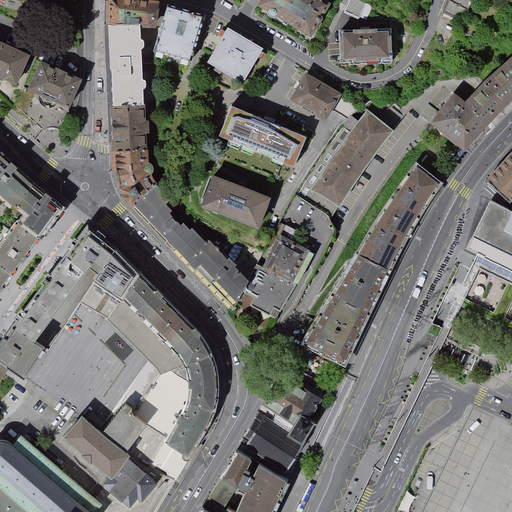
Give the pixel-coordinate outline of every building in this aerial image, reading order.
[(110,24),(143,23),(161,23),(166,5),(138,1),(124,0),(113,0),(110,3),(110,11),(110,24)] [(328,7),(316,0),(266,0),(263,6),(312,35),(328,7)] [(470,10),(475,0),(449,0),(443,11),(454,17),(470,10)] [(192,63),(205,15),(166,5),(161,23),(153,52),(192,63)] [(116,105),(147,104),(146,87),(147,87),(149,85),(149,80),(147,78),(145,78),(144,47),(145,46),(147,45),(147,39),(145,38),(143,38),(143,23),(110,24),(111,44),(112,68),(115,67),(115,86),(116,105)] [(394,29),(342,31),(343,63),(396,61),(394,29)] [(263,51),(229,31),(210,64),(236,80),(238,77),(245,81),(263,51)] [(0,43),(0,76),(16,83),(28,55),(0,43)] [(511,92),(511,55),(492,72),(511,92)] [(17,107),(45,131),(49,129),(53,128),(57,129),(61,131),(69,121),(69,106),(81,79),(42,61),(29,90),(26,88),(17,107)] [(490,119),(511,98),(511,92),(492,72),(465,99),(490,119)] [(344,95),(311,75),(297,99),(331,118),(344,95)] [(465,147),(490,119),(465,99),(453,90),(429,119),(465,147)] [(114,128),(115,152),(151,150),(150,132),(152,132),(152,120),(149,120),(147,104),(116,105),(113,105),(114,128)] [(313,137),(234,105),(221,136),(300,169),(313,137)] [(395,132),(369,111),(311,190),(342,207),(395,132)] [(511,196),(511,148),(486,177),(510,199),(511,196)] [(132,203),(158,183),(154,175),(156,173),(157,170),(156,167),(155,165),(152,163),(151,150),(115,152),(117,173),(119,177),(121,185),(128,197),(132,203)] [(0,155),(0,195),(15,208),(34,185),(0,155)] [(419,168),(387,208),(413,224),(440,184),(419,168)] [(273,199),(215,177),(204,206),(262,228),(273,199)] [(158,183),(132,203),(137,208),(159,232),(211,287),(234,311),(241,299),(252,279),(223,247),(221,248),(214,240),(210,244),(197,230),(195,231),(187,223),(184,226),(174,215),(178,211),(171,205),(175,201),(158,183)] [(65,211),(34,185),(15,208),(26,217),(20,225),(39,241),(65,211)] [(511,211),(490,200),(482,218),(473,235),(508,252),(511,254),(511,211)] [(387,208),(359,254),(388,269),(413,224),(387,208)] [(61,264),(81,278),(94,261),(101,266),(117,247),(119,244),(103,232),(87,220),(71,241),(56,260),(61,264)] [(0,268),(10,277),(39,241),(20,225),(0,249),(0,268)] [(299,234),(288,228),(284,239),(268,271),(260,266),(252,279),(241,299),(278,320),(312,253),(305,249),(307,242),(297,237),(299,234)] [(511,254),(473,235),(471,239),(466,249),(472,252),(479,255),(511,271),(511,254)] [(125,289),(138,270),(117,247),(101,266),(103,268),(80,300),(107,317),(125,289)] [(326,307),(361,323),(388,269),(359,254),(326,307)] [(14,326),(34,341),(81,278),(61,264),(52,276),(49,274),(46,278),(42,283),(45,285),(25,311),(23,310),(19,314),(15,319),(17,321),(14,326)] [(0,289),(10,277),(0,268),(0,289)] [(162,377),(191,365),(211,355),(206,344),(197,329),(159,291),(138,270),(125,289),(107,317),(150,362),(155,368),(160,374),(162,377)] [(466,299),(462,307),(495,322),(511,330),(511,320),(506,318),(511,305),(511,283),(508,282),(493,312),(466,299)] [(361,323),(326,307),(304,344),(342,363),(361,323)] [(34,341),(14,326),(0,344),(0,360),(9,367),(26,379),(47,350),(34,341)] [(192,403),(190,407),(213,414),(214,410),(217,397),(218,387),(217,378),(216,367),(211,355),(191,365),(193,373),(194,380),(191,380),(191,386),(195,386),(194,394),(192,403)] [(0,378),(9,367),(0,360),(0,378)] [(155,368),(150,362),(127,403),(134,408),(132,411),(136,414),(160,374),(155,368)] [(263,406),(294,424),(301,414),(308,418),(315,407),(321,398),(305,389),(304,391),(281,376),(272,391),(263,406)] [(171,440),(147,424),(136,414),(132,411),(134,408),(127,403),(101,433),(128,455),(163,476),(176,483),(189,455),(169,443),(171,440)] [(210,421),(213,414),(190,407),(185,416),(182,414),(178,421),(181,423),(171,440),(169,443),(189,455),(205,429),(210,421)] [(301,414),(294,424),(291,430),(261,412),(238,449),(259,462),(279,474),(283,469),(287,471),(302,447),(300,445),(314,422),(308,418),(301,414)] [(112,475),(126,458),(128,455),(101,433),(82,417),(66,437),(112,475)] [(0,500),(14,511),(103,511),(107,508),(96,500),(22,437),(14,446),(9,442),(4,441),(0,441),(0,500)] [(207,499),(229,511),(234,511),(259,462),(238,449),(207,499)] [(126,458),(112,475),(106,481),(109,484),(131,503),(139,493),(143,497),(155,486),(126,458)] [(271,511),(274,506),(288,479),(279,474),(259,462),(234,511),(271,511)] [(109,484),(96,500),(107,508),(103,511),(157,511),(167,497),(176,483),(163,476),(155,486),(143,497),(139,493),(131,503),(109,484)] [(229,511),(207,499),(199,511),(229,511)] [(14,511),(0,500),(0,511),(14,511)]
